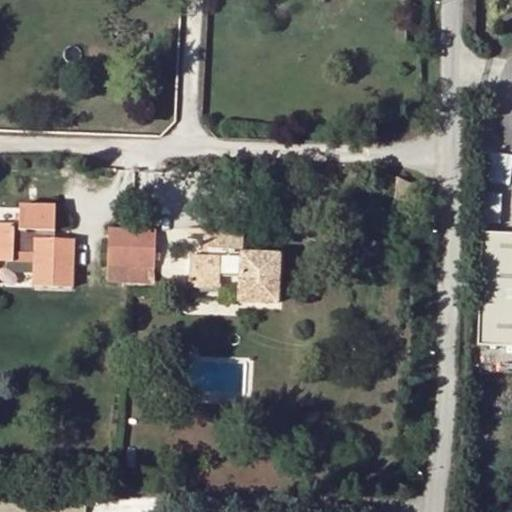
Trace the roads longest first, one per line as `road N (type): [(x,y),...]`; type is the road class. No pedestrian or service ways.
road 1 (unclassified): [(456,0),(439,511)]
road 2 (unknown): [(186,142),(184,172),(170,190),(75,213)]
